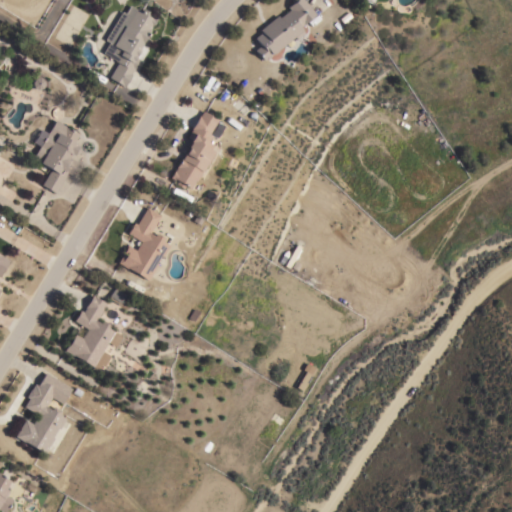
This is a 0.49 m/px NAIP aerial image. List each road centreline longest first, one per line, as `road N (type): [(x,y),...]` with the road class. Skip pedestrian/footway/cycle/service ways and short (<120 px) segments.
road 1 (residential): [(0,361),(212,17),(231,0)]
road 2 (residential): [(511,260),(446,325),(322,511)]
